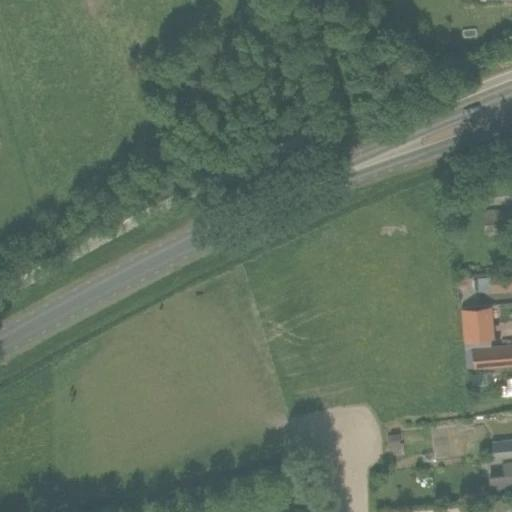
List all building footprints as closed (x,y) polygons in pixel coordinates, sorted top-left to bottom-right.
[(511,229),(511,207),(486,209),(487,230),(511,229)] [(511,275),(490,277),(491,291),(511,289),(511,275)] [(493,339),(490,306),(461,309),(464,341),(493,339)] [(511,365),(511,343),(471,347),(473,369),(511,365)] [(511,438),(491,441),(493,459),(511,456),(511,438)] [(488,475),(489,488),(511,485),(511,460),(502,462),(503,473),(488,475)]
